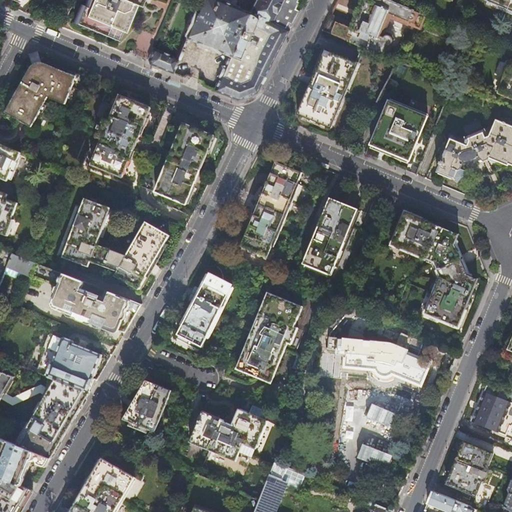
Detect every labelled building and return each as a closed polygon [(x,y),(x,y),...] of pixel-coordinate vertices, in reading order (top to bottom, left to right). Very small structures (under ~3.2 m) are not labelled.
[(84,0),(83,4),(80,3),(74,18),(92,26),(116,35),(130,0),(84,0)] [(214,90),(237,99),(256,92),(298,11),(294,8),(295,7),(296,7),(298,3),(296,3),(297,1),(296,0),(295,0),(254,0),(249,12),(237,7),(237,6),(221,0),(199,0),(195,11),(194,10),(184,34),(185,35),(184,37),(205,45),(228,55),(224,66),(223,65),(219,76),(220,76),(214,90)] [(389,0),(357,0),(361,2),(357,13),(352,25),(330,15),(323,29),(386,56),(391,45),(392,44),(393,43),(394,41),(393,38),(392,36),(390,35),(387,35),(384,34),(391,17),(409,25),(409,24),(420,29),(421,28),(421,27),(426,15),(393,1),(389,0)] [(511,0),(490,0),(511,9),(511,0)] [(179,58),(152,47),(146,62),(172,73),(178,60),(179,58)] [(358,62),(325,48),(321,59),(312,81),(303,103),(298,115),(330,128),(358,62)] [(511,60),(498,93),(511,98),(511,60)] [(6,112),(32,127),(49,97),(65,103),(76,76),(57,68),(43,62),(41,62),(40,62),(38,62),(36,63),(34,64),(33,65),(31,66),(18,90),(6,112)] [(92,164),(122,177),(151,106),(135,100),(121,94),(110,120),(105,118),(102,125),(100,124),(98,128),(100,129),(97,136),(103,138),(92,164)] [(410,161),(428,117),(390,101),(371,145),(410,161)] [(467,146),(451,140),(446,150),(443,156),(444,157),(442,162),(441,162),(440,164),(441,164),(437,172),(452,178),(470,186),(474,178),(493,170),(508,164),(511,165),(511,125),(508,124),(508,125),(506,124),(507,123),(504,122),(504,123),(496,120),(490,136),(485,139),(484,136),(485,136),(484,133),(483,134),(483,133),(469,139),(469,140),(468,140),(469,143),(471,142),(471,144),(467,146)] [(185,122),(156,191),(186,204),(199,173),(215,135),(185,122)] [(21,152),(0,142),(0,177),(7,181),(12,169),(10,168),(14,161),(17,162),(21,152)] [(286,166),(276,162),(268,183),(266,182),(263,189),(254,210),(249,223),(251,224),(245,238),(242,246),(268,257),(302,172),(286,166)] [(0,190),(0,195),(7,198),(8,193),(0,190)] [(7,198),(0,195),(0,232),(5,235),(11,218),(18,202),(7,198)] [(126,256),(97,244),(111,208),(85,198),(63,257),(88,267),(90,261),(117,272),(114,276),(138,290),(145,277),(163,247),(169,236),(145,223),(126,256)] [(345,203),(330,198),(304,263),(332,275),(359,209),(345,203)] [(405,211),(392,244),(434,261),(441,277),(426,312),(458,326),(467,306),(478,279),(469,275),(463,261),(455,244),(459,234),(431,222),(405,211)] [(14,219),(11,218),(5,235),(7,236),(14,219)] [(0,249),(0,277),(2,278),(7,266),(12,254),(0,249)] [(29,260),(12,254),(7,266),(59,287),(52,304),(54,308),(67,313),(68,315),(72,317),(75,316),(94,324),(96,327),(99,328),(101,327),(115,332),(118,330),(120,331),(121,331),(125,333),(129,325),(141,305),(29,260)] [(287,269),(284,277),(291,280),(294,272),(287,269)] [(204,347),(236,285),(211,272),(194,304),(178,334),(204,347)] [(253,332),(238,369),(273,383),(292,337),(295,338),(300,328),(296,326),(304,307),(269,293),(253,332)] [(50,333),(35,372),(55,380),(87,393),(93,378),(92,377),(96,369),(101,355),(73,344),(74,342),(73,341),(64,337),(62,338),(50,333)] [(386,342),(332,337),(331,347),(329,347),(328,349),(339,350),(339,354),(348,355),(347,367),(377,370),(378,372),(379,374),(381,375),(382,376),(387,377),(390,377),(392,376),(393,375),(394,374),(422,386),(432,361),(409,352),(410,350),(395,344),(390,343),(386,342)] [(0,400),(14,377),(0,370),(0,400)] [(87,393),(55,380),(17,445),(50,459),(61,442),(81,408),(89,394),(87,393)] [(156,432),(173,391),(147,380),(133,404),(125,418),(140,425),(139,426),(141,427),(142,426),(156,432)] [(480,403),(473,421),(499,432),(511,401),(485,390),(480,403)] [(364,420),(393,427),(397,413),(368,405),(364,420)] [(189,442),(235,461),(243,444),(256,449),(267,421),(264,420),(267,411),(253,406),(250,414),(239,409),(232,423),(217,417),(202,411),(189,442)] [(0,477),(20,485),(26,472),(30,462),(35,461),(37,465),(43,467),(46,466),(50,459),(17,445),(4,439),(0,447),(0,477)] [(488,467),(491,459),(493,453),(464,440),(456,459),(455,464),(447,484),(476,495),(482,481),(485,480),(489,470),(488,467)] [(361,443),(354,459),(384,471),(391,456),(361,443)] [(115,511),(136,478),(104,458),(75,507),(71,511),(115,511)] [(287,467),(275,463),(269,477),(281,482),(287,467)] [(32,490),(20,485),(0,477),(0,511),(18,511),(22,507),(32,490)] [(280,485),(268,480),(260,500),(255,511),(269,511),(272,506),(271,506),(274,500),(275,500),(278,499),(279,497),(279,493),(277,492),(280,485)] [(344,491),(329,485),(325,492),(341,498),(344,491)] [(469,511),(471,506),(433,491),(430,498),(428,503),(449,511),(448,511),(469,511)]
